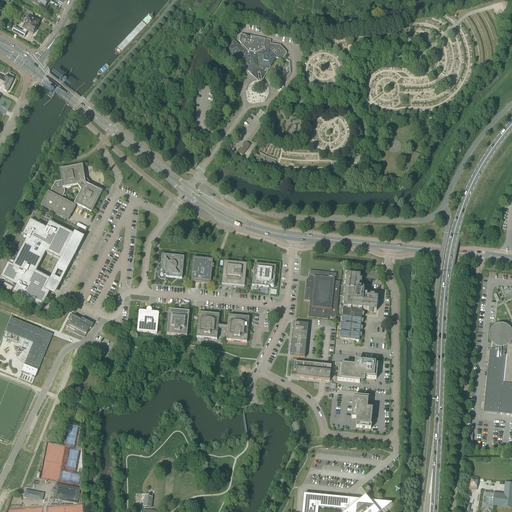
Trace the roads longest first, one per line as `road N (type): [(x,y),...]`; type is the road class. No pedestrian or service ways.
road 1 (secondary): [(432,511),(453,233),(482,162),(511,125)]
road 2 (unclassified): [(259,369),(315,404),(329,434),(394,438),(390,245)]
road 3 (unclassified): [(221,194),(280,216),(426,219),(511,105)]
road 4 (unclassified): [(254,404),(220,406),(194,375),(178,370),(164,371),(127,404),(100,410),(91,428),(97,511)]
road 5 (unclassified): [(287,307),(143,292),(150,243),(183,194)]
road 6 (unclassified): [(106,316),(88,341),(61,354),(0,482)]
road 7 (unclassified): [(266,511),(297,432),(284,410),(254,404)]
road 8 (secondary): [(88,112),(183,194)]
road 9 (secondary): [(187,188),(88,112)]
road 10 (secondary): [(183,194),(248,231),(294,238)]
